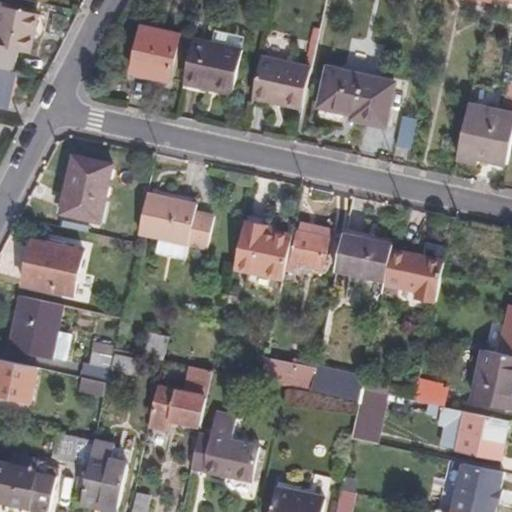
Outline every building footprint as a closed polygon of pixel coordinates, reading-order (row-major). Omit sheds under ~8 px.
[(0,60),(3,48),(16,50),(20,28),(23,15),(0,9),(0,60)] [(195,41),(236,50),(239,35),(198,26),(195,41)] [(142,78),(162,82),(171,36),(135,28),(125,74),(142,78)] [(189,40),(179,88),(190,90),(200,92),(201,86),(227,92),(236,50),(195,41),(189,40)] [(257,62),(248,104),(273,110),(296,115),(306,73),(257,62)] [(0,72),(45,81),(46,78),(4,69),(0,68),(0,72)] [(313,114),(378,128),(388,86),(322,72),(313,114)] [(201,86),(200,92),(226,98),(227,92),(201,86)] [(461,105),(449,158),(473,163),(474,159),(488,162),(500,164),(511,116),(461,105)] [(396,122),(391,148),(398,149),(404,151),(409,124),(396,122)] [(94,223),(106,165),(66,157),(60,186),(54,215),(94,223)] [(141,194),(133,234),(152,238),(149,252),(173,258),(177,243),(182,244),(183,242),(189,214),(191,205),(161,198),(141,194)] [(189,214),(183,242),(199,246),(205,218),(189,214)] [(240,216),(228,266),(278,276),(280,267),(287,236),(268,232),(258,229),(260,220),(250,218),(240,216)] [(258,229),(268,232),(270,222),(260,220),(258,229)] [(304,234),(306,223),(296,220),(293,231),(304,234)] [(287,236),(280,267),(288,269),(289,263),(317,269),(326,227),(315,225),(306,223),(304,234),(293,231),(292,237),(287,236)] [(338,232),(337,239),(386,250),(388,243),(361,237),(338,232)] [(337,239),(330,272),(379,282),(386,253),(386,250),(337,239)] [(17,286),(64,296),(74,251),(27,241),(23,257),(17,286)] [(419,247),(417,259),(437,264),(440,252),(419,247)] [(386,253),(379,282),(412,290),(411,297),(429,301),(434,277),(437,264),(417,259),(402,256),(386,253)] [(57,307),(13,298),(9,319),(1,352),(45,361),(45,360),(51,334),(57,307)] [(511,307),(505,306),(495,354),(511,357),(511,307)] [(62,364),(67,338),(51,334),(45,360),(62,364)] [(125,355),(156,362),(161,342),(140,337),(138,347),(127,345),(125,355)] [(83,364),(103,369),(108,347),(85,342),(84,349),(86,349),(83,364)] [(377,344),(372,367),(403,373),(407,350),(377,344)] [(511,386),(511,357),(495,354),(477,351),(467,400),(507,409),(511,386)] [(107,359),(104,372),(126,377),(129,363),(107,359)] [(277,370),(278,363),(261,359),(257,379),(289,386),(292,373),(277,370)] [(32,369),(0,362),(0,398),(25,403),(32,369)] [(76,378),(100,383),(103,369),(83,364),(76,363),(73,378),(76,378)] [(297,364),(292,389),(304,392),(308,372),(309,366),(297,364)] [(150,388),(142,426),(161,430),(163,421),(193,428),(205,373),(204,373),(183,368),(178,394),(150,388)] [(308,372),(304,392),(353,402),(356,389),(358,379),(335,375),(334,378),(308,372)] [(73,392),(98,397),(100,383),(76,378),(73,392)] [(356,389),(353,402),(345,438),(374,444),(384,396),(407,401),(410,387),(385,381),(382,395),(356,389)] [(411,385),(410,387),(407,401),(437,407),(440,391),(411,385)] [(498,440),(502,422),(439,408),(435,424),(441,425),(437,445),(494,457),(498,440)] [(191,437),(184,471),(209,477),(242,483),(249,449),(223,444),(227,420),(208,416),(203,440),(191,437)] [(86,444),(51,437),(46,460),(82,468),(84,458),(86,444)] [(82,468),(73,508),(87,510),(88,506),(104,509),(111,511),(121,466),(84,458),(82,468)] [(26,511),(45,511),(55,468),(10,459),(8,468),(0,466),(0,506),(20,511),(26,511)] [(487,511),(489,507),(491,508),(493,499),(495,493),(492,492),(496,475),(457,466),(446,511),(487,511)] [(352,493),(355,480),(339,477),(336,490),(352,493)] [(313,511),(316,500),(267,489),(262,511),(313,511)] [(349,511),(354,495),(336,491),(330,511),(349,511)] [(124,511),(139,511),(142,500),(128,497),(124,511)]
